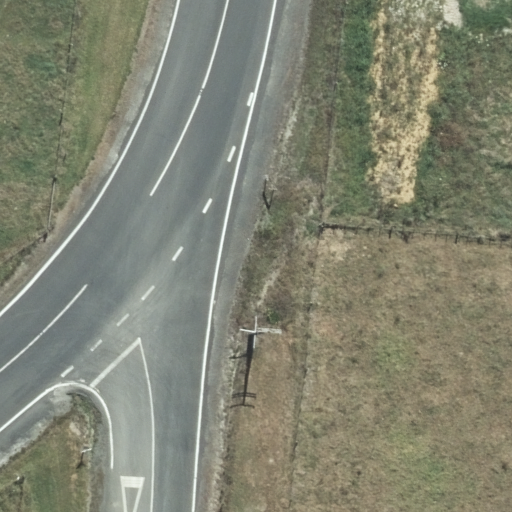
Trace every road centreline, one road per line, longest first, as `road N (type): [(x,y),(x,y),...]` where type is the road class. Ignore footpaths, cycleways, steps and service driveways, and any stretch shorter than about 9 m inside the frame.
road 1 (unclassified): [(124,240),(152,410),(151,511)]
road 2 (unclassified): [(226,0),(200,92),(124,240)]
road 3 (unclassified): [(124,240),(0,374)]
